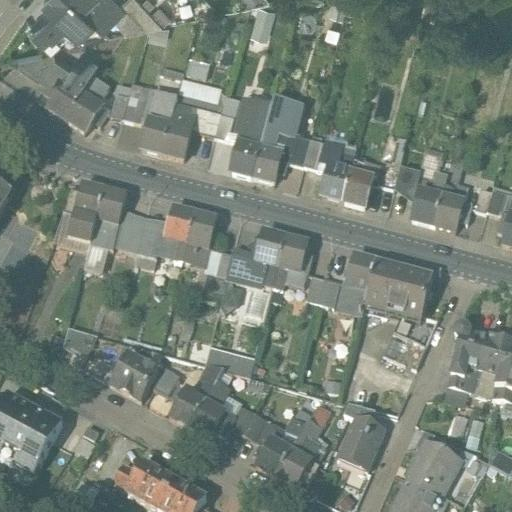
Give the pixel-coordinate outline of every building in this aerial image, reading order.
[(69,0),(48,0),(43,5),(52,14),(44,22),(58,36),(66,28),(79,42),(95,26),(69,0)] [(69,0),(95,26),(103,34),(123,14),(109,0),(69,0)] [(133,0),(128,0),(121,7),(145,33),(161,30),(133,0)] [(266,41),(275,12),(259,7),(249,35),(266,41)] [(58,36),(44,22),(34,31),(53,52),(63,42),(58,36)] [(54,53),(18,60),(19,68),(39,81),(40,80),(50,87),(54,81),(59,85),(69,70),(55,60),(54,53)] [(191,62),(186,77),(204,82),(209,68),(191,62)] [(69,70),(59,85),(54,81),(50,87),(41,100),(53,108),(47,116),(66,129),(67,128),(95,85),(97,82),(72,67),(69,70)] [(95,85),(67,128),(85,140),(102,113),(96,109),(107,93),(95,85)] [(177,104),(155,98),(146,125),(149,126),(140,156),(161,162),(169,131),(172,121),(177,104)] [(129,104),(117,101),(111,122),(123,125),(129,104)] [(140,107),(129,104),(123,125),(134,129),(140,107)] [(301,111),(274,104),(271,115),(260,156),(270,158),(275,140),(292,145),(301,111)] [(271,115),(245,108),(236,140),(240,142),(230,180),(252,186),(260,156),(271,115)] [(183,116),(179,114),(177,122),(172,121),(169,131),(192,137),(194,127),(181,123),(183,116)] [(192,137),(169,131),(161,162),(183,168),(192,137)] [(400,164),(404,143),(395,141),(390,163),(400,164)] [(310,149),(296,145),(290,171),(303,174),(310,149)] [(260,156),(252,186),(274,192),(278,177),(284,179),(288,163),(270,158),(260,156)] [(341,177),(329,173),(320,204),(342,210),(353,168),(349,167),(351,160),(346,158),(341,177)] [(358,169),(353,168),(342,210),(364,215),(372,185),(361,182),(365,164),(360,162),(358,169)] [(441,184),(437,183),(433,200),(441,203),(444,192),(440,191),(441,184)] [(467,192),(454,188),(454,190),(445,187),(444,192),(441,203),(463,208),(467,192)] [(80,200),(71,197),(63,219),(74,222),(68,245),(90,251),(93,239),(97,227),(105,197),(83,191),(80,200)] [(491,198),(480,195),(474,217),(485,219),(486,218),(491,198)] [(0,196),(0,216),(9,202),(0,196)] [(126,203),(105,197),(97,227),(106,230),(118,233),(126,203)] [(433,200),(420,197),(412,228),(433,234),(441,203),(433,200)] [(503,200),(492,197),(491,198),(486,218),(497,221),(503,200)] [(463,208),(441,203),(433,234),(455,239),(463,208)] [(195,221),(173,215),(165,245),(177,248),(187,251),(195,221)] [(511,221),(502,219),(498,235),(506,237),(502,252),(511,254),(511,221)] [(217,227),(195,221),(187,251),(184,262),(182,269),(204,274),(217,227)] [(106,230),(97,227),(93,239),(97,240),(96,246),(101,247),(106,230)] [(22,239),(0,301),(0,317),(23,325),(49,249),(22,239)] [(286,245),(264,239),(259,257),(253,255),(250,267),(269,272),(263,292),(271,293),(271,294),(273,295),(275,286),(286,245)] [(312,267),(304,265),(308,251),(286,245),(275,286),(273,294),(282,297),(285,288),(288,277),(307,282),(308,283),(312,267)] [(187,251),(177,248),(172,265),(177,267),(179,261),(184,262),(187,251)] [(230,264),(220,261),(215,277),(226,280),(230,264)] [(377,269),(356,263),(348,292),(343,291),(337,316),(363,322),(366,311),(377,269)] [(434,284),(377,269),(366,311),(405,322),(423,326),(434,284)] [(307,282),(288,277),(285,288),(304,294),(307,282)] [(324,288),(312,285),(306,308),(318,311),(324,288)] [(339,292),(324,288),(318,311),(333,315),(339,292)] [(282,297),(273,294),(270,305),(280,307),(282,297)] [(423,326),(405,322),(386,364),(416,377),(437,330),(423,326)] [(470,341),(470,339),(467,334),(461,332),(457,335),(455,341),(458,346),(460,347),(451,383),(464,386),(467,375),(483,379),(491,345),(490,345),(489,346),(470,341)] [(95,341),(67,333),(62,352),(83,363),(95,341)] [(511,377),(511,350),(491,345),(483,379),(498,383),(495,395),(506,398),(511,377)] [(207,367),(248,376),(252,358),(210,350),(207,367)] [(136,370),(123,363),(115,377),(117,378),(111,389),(141,406),(158,376),(144,368),(136,370)] [(196,401),(177,391),(170,403),(177,407),(168,422),(189,433),(214,389),(221,377),(213,372),(196,401)] [(165,373),(153,394),(166,401),(178,380),(165,373)] [(464,386),(451,383),(448,395),(461,398),(464,386)] [(214,389),(189,433),(209,445),(215,435),(225,441),(231,431),(235,423),(233,422),(217,413),(226,396),(214,389)] [(506,398),(495,395),(492,406),(503,409),(506,398)] [(511,399),(506,398),(503,409),(511,411),(511,399)] [(62,429),(8,400),(0,414),(0,464),(34,482),(62,429)] [(375,416),(349,409),(344,419),(355,424),(356,423),(369,429),(375,416)] [(255,419),(239,410),(233,422),(235,423),(231,431),(244,438),(255,419)] [(330,417),(317,410),(309,425),(321,432),(330,417)] [(255,419),(244,438),(255,445),(266,426),(255,419)] [(369,429),(356,423),(355,424),(337,466),(339,466),(341,461),(367,472),(365,477),(367,478),(385,436),(369,429)] [(280,450),(263,440),(259,447),(261,448),(256,457),(263,461),(257,472),(276,483),(305,431),(294,425),(280,450)] [(318,472),(300,461),(309,446),(314,449),(321,432),(309,425),(305,431),(276,483),(297,495),(303,484),(309,488),(318,472)] [(87,431),(83,439),(94,445),(98,437),(87,431)] [(463,457),(439,443),(432,455),(456,468),(463,457)] [(432,455),(424,450),(405,484),(410,487),(443,505),(444,504),(438,501),(456,468),(432,455)] [(159,511),(174,486),(143,468),(137,478),(123,470),(112,489),(126,497),(126,498),(151,511),(159,511)] [(174,486),(159,511),(201,511),(206,504),(174,486)] [(443,505),(410,487),(396,511),(443,511),(446,507),(443,505)]
